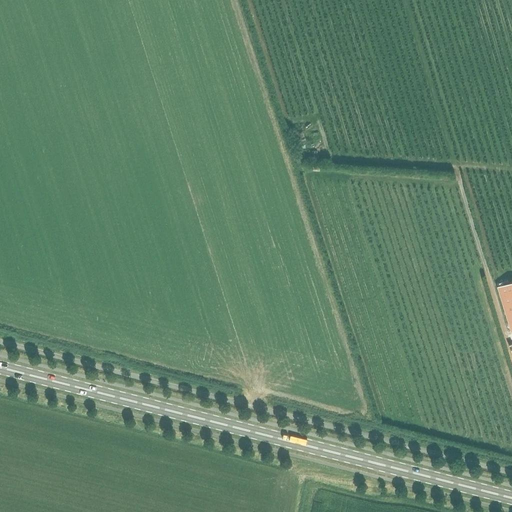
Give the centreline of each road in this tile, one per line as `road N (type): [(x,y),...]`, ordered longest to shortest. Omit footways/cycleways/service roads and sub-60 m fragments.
road 1 (primary): [(511,499),(0,368)]
road 2 (unclassified): [(0,342),(511,472)]
